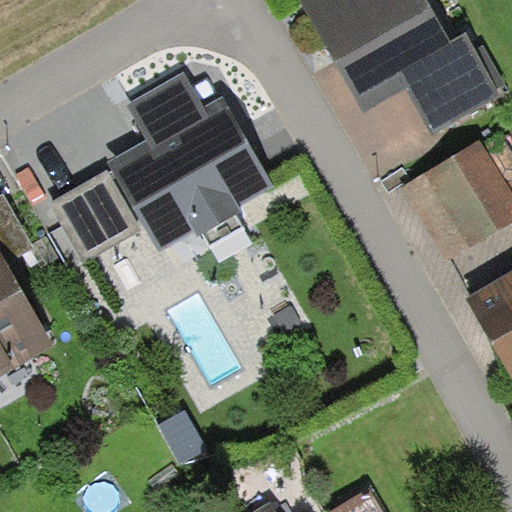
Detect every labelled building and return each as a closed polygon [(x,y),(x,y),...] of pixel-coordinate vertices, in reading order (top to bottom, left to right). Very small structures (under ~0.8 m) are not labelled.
[(424,0),(303,0),(368,112),(409,88),(436,134),(504,94),(470,35),(451,46),(424,0)] [(244,138),(220,96),(206,104),(189,73),(130,106),(149,141),(108,163),(112,170),(145,228),(161,256),(194,237),(197,242),(246,215),(241,205),(272,188),(244,138)] [(511,197),(482,144),(404,188),(444,260),(511,222),(511,197)] [(145,228),(112,170),(51,205),(85,263),(145,228)] [(0,251),(8,265),(37,248),(7,195),(0,198),(0,251)] [(0,378),(55,348),(8,265),(0,251),(0,378)] [(511,278),(489,291),(472,300),(511,370),(511,278)] [(283,511),(274,496),(247,511),(283,511)]
